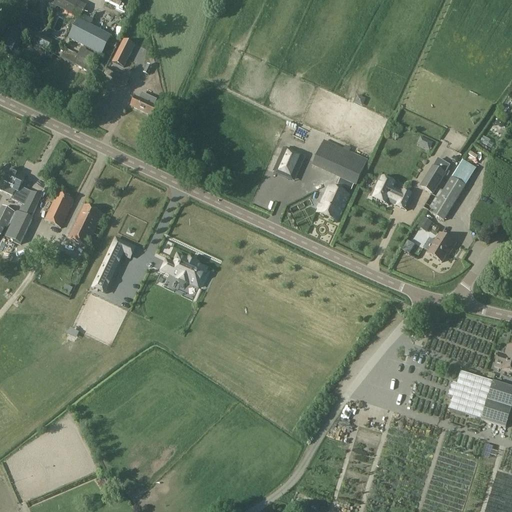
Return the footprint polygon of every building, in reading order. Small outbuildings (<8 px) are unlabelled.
[(48,4),(45,10),(54,14),(56,8),(80,20),(81,19),(83,15),(86,7),(73,0),(56,0),(53,7),(48,4)] [(127,11),(105,1),(101,9),(123,19),(127,11)] [(78,20),(68,40),(102,57),(112,38),(78,20)] [(0,43),(0,54),(12,60),(22,40),(5,32),(0,43)] [(36,33),(30,44),(48,53),(53,42),(36,33)] [(121,47),(113,63),(123,68),(129,58),(129,57),(131,52),(131,53),(132,52),(121,47)] [(64,49),(59,58),(76,66),(93,76),(98,67),(90,62),(78,55),(64,49)] [(107,67),(105,73),(104,75),(109,77),(127,86),(130,79),(117,72),(107,67)] [(131,107),(152,118),(157,108),(155,108),(157,104),(154,103),(155,100),(142,94),(139,100),(135,98),(131,107)] [(492,129),(501,133),(506,122),(497,118),(492,129)] [(367,161),(324,142),(312,169),(356,188),(367,161)] [(284,149),(273,173),(291,181),(302,157),(284,149)] [(450,167),(438,160),(434,167),(446,174),(450,167)] [(434,167),(433,166),(421,187),(434,195),(446,174),(434,167)] [(0,191),(12,198),(11,200),(23,206),(29,192),(20,188),(25,179),(6,170),(0,183),(0,191)] [(378,181),(370,198),(388,206),(389,203),(394,206),(406,212),(413,197),(401,192),(396,190),(397,186),(380,178),(378,181)] [(465,187),(452,178),(430,214),(443,222),(465,187)] [(328,188),(317,213),(337,222),(349,197),(328,188)] [(23,206),(19,214),(30,219),(31,219),(36,208),(41,198),(29,193),(29,192),(23,206)] [(74,202),(57,195),(44,222),(61,229),(74,202)] [(14,214),(2,208),(0,212),(0,235),(1,236),(5,229),(7,229),(14,214)] [(86,248),(102,216),(84,208),(69,240),(86,248)] [(17,213),(5,238),(20,245),(32,220),(31,219),(30,219),(19,214),(17,213)] [(423,218),(418,228),(427,233),(432,224),(423,218)] [(429,254),(428,255),(441,263),(448,252),(450,253),(455,245),(440,236),(434,246),(429,254)] [(475,237),(469,249),(479,254),(485,243),(475,237)] [(118,242),(106,267),(119,272),(126,258),(132,260),(136,251),(118,242)] [(41,269),(78,283),(85,263),(49,249),(41,269)] [(173,266),(168,263),(164,271),(170,273),(169,275),(178,280),(179,280),(181,274),(190,278),(188,285),(188,284),(198,289),(207,270),(197,266),(197,265),(187,260),(187,261),(177,257),(173,266)] [(111,283),(101,278),(95,290),(106,295),(111,283)] [(27,308),(40,303),(38,298),(25,303),(27,308)] [(340,359),(342,354),(322,345),(319,350),(340,359)] [(499,354),(494,369),(511,373),(511,358),(510,358),(504,356),(499,354)] [(451,385),(447,397),(453,399),(449,412),(505,429),(511,407),(511,389),(493,384),(492,384),(461,374),(457,386),(451,385)]
